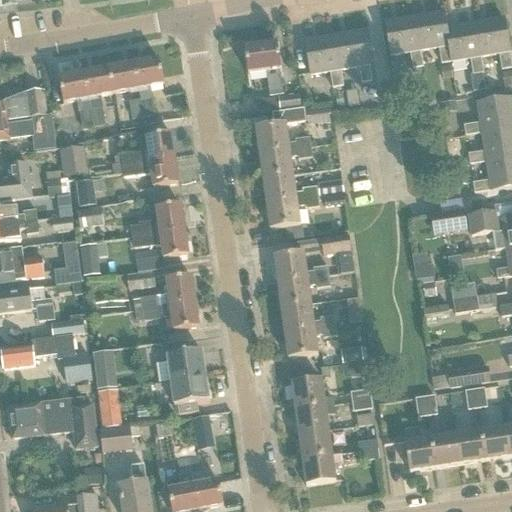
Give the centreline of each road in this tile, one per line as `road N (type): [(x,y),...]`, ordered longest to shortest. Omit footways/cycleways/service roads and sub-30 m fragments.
road 1 (residential): [(268,511),(195,14)]
road 2 (residential): [(0,52),(195,14)]
